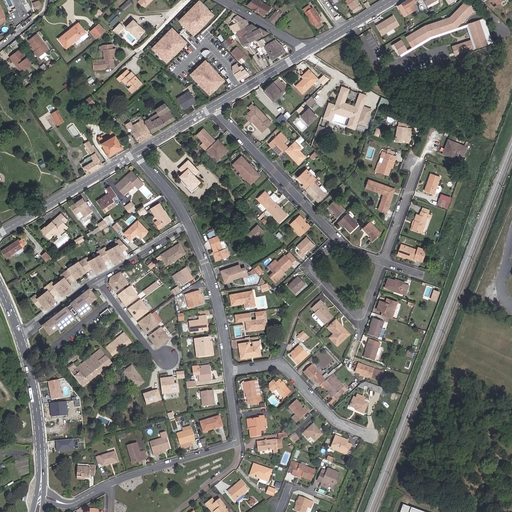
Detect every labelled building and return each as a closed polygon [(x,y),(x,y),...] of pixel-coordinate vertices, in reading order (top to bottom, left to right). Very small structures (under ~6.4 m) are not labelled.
[(30,11),(25,0),(12,0),(19,16),(30,11)] [(40,7),(41,6),(41,0),(32,3),(36,11),(40,8),(40,7)] [(128,0),(119,8),(123,11),(132,3),(129,0),(128,0)] [(272,9),(256,0),(253,0),(246,6),(263,15),(272,9)] [(347,0),(346,1),(353,13),(361,8),(356,0),(350,0),(349,1),(348,0),(347,0)] [(411,13),(409,8),(412,7),(411,5),(418,0),(407,0),(398,6),(399,8),(397,10),(399,13),(396,15),(398,21),(411,13)] [(465,0),(464,0),(448,19),(405,32),(410,47),(417,45),(424,38),(458,28),(475,9),(465,0)] [(506,0),(505,0),(497,5),(493,7),(500,10),(509,4),(506,0)] [(212,3),(200,15),(204,19),(196,27),(199,31),(201,28),(203,30),(221,11),(217,6),(212,3)] [(308,5),(303,9),(306,12),(305,13),(314,25),(315,24),(318,29),(322,25),(319,21),(321,20),(312,8),(311,9),(308,5)] [(123,11),(119,8),(106,20),(112,27),(120,19),(118,16),(123,11)] [(280,8),(276,13),(280,17),(284,12),(280,8)] [(280,17),(276,13),(275,12),(269,19),(275,25),(281,18),(280,17)] [(247,21),(237,15),(234,18),(239,21),(235,23),(230,26),(234,33),(236,32),(249,25),(247,21)] [(380,17),(372,21),(378,30),(380,29),(385,26),(380,17)] [(192,18),(189,22),(194,27),(198,23),(192,18)] [(467,27),(470,40),(452,45),(454,55),(492,44),(485,18),(460,25),(461,28),(467,27)] [(137,24),(133,19),(126,27),(135,36),(138,33),(140,36),(145,32),(139,25),(137,27),(135,25),(137,24)] [(78,23),(58,39),(66,48),(86,33),(78,23)] [(121,23),(116,28),(120,33),(125,28),(121,23)] [(97,29),(92,33),(96,38),(104,31),(99,24),(95,28),(97,29)] [(252,24),(249,25),(256,39),(268,33),(259,28),(258,28),(252,24)] [(256,39),(249,25),(236,32),(238,37),(243,45),(256,39)] [(36,50),(35,51),(39,57),(49,49),(37,34),(30,40),(32,43),(31,43),(34,47),(36,50)] [(170,44),(165,49),(171,55),(180,45),(173,38),(169,43),(170,44)] [(393,43),(398,55),(408,51),(403,39),(393,43)] [(276,40),(264,47),(272,60),(286,52),(282,45),(276,40)] [(113,44),(104,45),(100,46),(100,48),(100,51),(103,51),(105,59),(93,60),(94,69),(115,68),(114,59),(116,59),(115,48),(113,49),(113,44)] [(246,57),(237,47),(231,53),(238,61),(239,60),(241,62),(246,57)] [(33,65),(20,49),(10,57),(23,72),(33,65)] [(224,62),(218,66),(225,76),(221,79),(227,88),(239,80),(235,74),(241,70),(239,67),(235,60),(229,54),(222,59),(224,62)] [(249,74),(241,65),(239,67),(241,70),(235,74),(239,80),(249,74)] [(225,76),(218,66),(211,70),(216,78),(210,83),(211,85),(210,85),(216,95),(227,88),(221,79),(225,76)] [(199,67),(194,69),(199,77),(204,74),(199,67)] [(135,76),(134,77),(133,75),(134,75),(131,72),(130,73),(127,70),(118,78),(121,82),(123,80),(127,84),(129,82),(132,86),(129,89),(133,93),(143,84),(136,76),(135,76)] [(304,79),(296,87),(303,94),(318,80),(309,71),(302,77),(304,79)] [(273,82),(264,90),(274,101),(282,93),(286,89),(277,79),(273,83),(273,82)] [(329,103),(327,111),(333,113),(334,111),(335,108),(352,114),(351,117),(348,126),(354,128),(365,96),(360,94),(355,107),(343,103),(348,90),(342,88),(336,105),(329,103)] [(190,91),(177,99),(183,109),(196,102),(190,91)] [(90,97),(81,104),(85,110),(94,103),(90,97)] [(310,107),(316,102),(311,97),(305,102),(310,107)] [(145,121),(152,132),(175,119),(170,111),(164,104),(156,109),(158,113),(145,121)] [(272,123),(264,115),(255,106),(255,107),(252,105),(249,108),(251,111),(245,117),(250,121),(252,120),(253,121),(263,132),(272,123)] [(352,114),(335,108),(334,111),(351,117),(352,114)] [(63,121),(56,109),(51,112),(57,124),(63,121)] [(317,117),(309,109),(302,116),(309,124),(317,117)] [(331,120),(333,113),(327,111),(324,118),(331,120)] [(282,123),(288,116),(282,112),(277,119),(282,123)] [(130,127),(139,143),(152,135),(142,119),(132,125),(130,121),(125,124),(128,129),(130,127)] [(402,139),(403,140),(405,140),(405,141),(409,142),(410,136),(407,135),(408,128),(397,126),(395,141),(401,142),(402,139)] [(105,142),(103,139),(102,137),(100,138),(99,137),(98,138),(109,156),(123,148),(112,129),(110,130),(111,132),(109,133),(110,134),(112,137),(105,142)] [(196,135),(208,147),(215,141),(203,129),(196,135)] [(269,144),(280,155),(285,151),(288,148),(284,143),(288,140),(281,132),(269,144)] [(208,147),(206,149),(217,161),(228,151),(217,139),(215,141),(208,147)] [(302,149),(295,141),(294,142),(288,148),(285,151),(298,165),(306,157),(300,151),(302,149)] [(460,164),(467,150),(448,141),(442,156),(460,164)] [(81,164),(87,174),(103,165),(96,153),(91,144),(85,147),(90,156),(85,159),(86,161),(81,164)] [(318,155),(315,151),(310,156),(313,160),(318,155)] [(391,167),(395,156),(392,155),(387,153),(382,151),(381,155),(384,156),(379,171),(389,174),(391,167)] [(233,165),(242,174),(250,166),(242,157),(233,165)] [(188,161),(180,169),(183,172),(179,176),(192,189),(200,182),(194,175),(198,171),(188,161)] [(250,166),(242,174),(246,178),(251,184),(257,178),(254,174),(256,172),(250,166)] [(303,186),(306,190),(314,182),(316,180),(306,169),(298,178),(304,185),(303,186)] [(116,185),(124,194),(135,184),(138,188),(143,183),(132,171),(126,176),(127,177),(125,178),(124,178),(116,185)] [(437,186),(440,177),(430,174),(428,182),(429,182),(428,184),(427,183),(424,191),(434,195),(435,192),(438,193),(439,192),(441,188),(440,187),(437,186)] [(389,195),(392,188),(368,179),(365,186),(384,193),(379,210),(386,212),(392,195),(389,195)] [(314,182),(306,190),(319,203),(326,195),(314,182)] [(109,193),(97,201),(103,209),(108,206),(111,210),(117,206),(112,199),(117,195),(110,186),(107,189),(109,193)] [(257,198),(267,208),(275,201),(278,198),(274,193),(270,197),(264,191),(257,198)] [(76,203),(71,207),(76,214),(77,214),(80,219),(84,216),(85,217),(92,211),(83,198),(78,202),(79,203),(77,204),(76,203)] [(446,200),(439,198),(437,205),(444,207),(446,200)] [(334,214),(337,218),(346,210),(335,199),(329,205),(332,209),(331,210),(335,214),(334,214)] [(275,201),(267,208),(279,222),(287,215),(275,201)] [(131,202),(124,206),(129,213),(136,209),(131,202)] [(163,211),(164,211),(160,203),(151,209),(162,227),(170,222),(163,211)] [(106,214),(111,210),(108,206),(103,209),(106,214)] [(140,215),(146,211),(143,206),(137,210),(140,215)] [(171,221),(164,211),(163,211),(170,222),(171,221)] [(416,214),(413,221),(416,222),(413,231),(421,234),(428,214),(421,212),(419,216),(416,214)] [(347,213),(339,220),(350,232),(358,225),(347,213)] [(58,217),(64,224),(68,221),(62,215),(58,217)] [(294,230),(300,236),(309,227),(304,222),(298,216),(290,224),(295,229),(294,230)] [(52,222),(42,231),(49,238),(54,234),(59,230),(61,233),(67,228),(64,224),(58,217),(53,222),(52,222)] [(113,223),(108,217),(104,220),(105,221),(108,226),(113,223)] [(99,227),(101,230),(108,226),(105,221),(98,225),(99,227)] [(138,221),(124,234),(131,240),(138,234),(142,238),(148,232),(138,221)] [(370,221),(363,227),(368,232),(367,233),(371,237),(369,238),(372,241),(381,233),(370,221)] [(120,229),(115,223),(112,226),(117,232),(120,229)] [(255,231),(259,227),(258,226),(249,234),(254,240),(263,232),(262,230),(258,234),(255,231)] [(87,235),(89,238),(101,230),(99,227),(87,235)] [(307,250),(313,244),(306,237),(296,246),(299,250),(297,252),(301,257),(304,255),(303,253),(307,250)] [(71,283),(80,274),(92,269),(93,272),(107,266),(105,261),(109,259),(112,262),(126,256),(123,250),(129,248),(119,238),(115,240),(117,242),(97,251),(98,254),(89,258),(87,256),(72,263),(61,274),(63,275),(54,284),(51,280),(44,287),(48,290),(37,295),(35,293),(30,298),(39,307),(42,305),(47,310),(72,285),(71,283)] [(17,243),(16,242),(2,251),(7,259),(12,256),(11,255),(23,247),(23,246),(26,243),(23,239),(20,241),(17,243)] [(224,253),(223,250),(220,241),(211,244),(214,252),(215,254),(214,255),(216,261),(230,256),(228,252),(224,253)] [(186,254),(179,244),(160,256),(160,257),(157,258),(159,262),(162,260),(166,266),(186,254)] [(405,257),(405,258),(413,261),(414,260),(421,262),(425,251),(418,248),(417,251),(401,245),(398,255),(405,257)] [(287,251),(284,254),(292,263),(295,259),(287,251)] [(46,252),(41,256),(45,260),(44,261),(45,263),(46,261),(47,262),(51,258),(46,252)] [(277,277),(283,271),(289,266),(289,265),(292,263),(284,254),(269,268),(277,277)] [(221,271),(224,280),(231,277),(232,279),(243,276),(244,277),(248,276),(245,267),(241,269),(240,265),(221,271)] [(186,267),(176,274),(182,285),(193,279),(186,267)] [(128,283),(120,273),(111,278),(110,283),(116,292),(128,283)] [(297,275),(287,285),(294,293),(304,283),(297,275)] [(395,280),(388,278),(385,287),(409,295),(412,286),(404,284),(405,282),(395,279),(395,280)] [(146,296),(160,286),(156,281),(143,291),(146,296)] [(175,295),(181,291),(178,286),(171,290),(175,295)] [(138,297),(130,287),(119,295),(126,306),(138,297)] [(89,288),(40,325),(48,336),(57,329),(59,331),(79,316),(80,317),(91,309),(88,305),(97,298),(89,288)] [(430,298),(436,300),(439,290),(433,288),(430,298)] [(200,291),(191,293),(192,298),(194,306),(203,303),(202,299),(201,296),(203,296),(202,294),(201,294),(200,291)] [(247,304),(255,303),(252,291),(230,295),(232,305),(244,303),(246,302),(247,304)] [(148,311),(141,300),(129,309),(136,320),(148,311)] [(383,317),(396,321),(396,319),(392,317),(397,303),(388,300),(387,303),(385,303),(379,301),(376,309),(382,311),(385,312),(383,317)] [(314,314),(325,324),(332,316),(328,311),(322,306),(323,304),(320,301),(312,308),(316,312),(314,314)] [(100,314),(103,318),(111,312),(108,308),(100,314)] [(249,325),(250,331),(267,328),(266,317),(264,317),(264,313),(256,314),(257,318),(246,320),(247,325),(249,325)] [(158,325),(151,314),(139,323),(147,333),(158,325)] [(208,330),(206,315),(199,316),(199,320),(190,321),(191,332),(208,330)] [(383,322),(373,318),(370,327),(367,333),(377,337),(383,322)] [(336,320),(334,321),(342,329),(343,328),(336,320)] [(342,329),(334,321),(328,327),(334,334),(330,337),(337,345),(349,334),(343,328),(342,329)] [(169,338),(161,328),(149,337),(157,347),(169,338)] [(303,338),(307,335),(303,330),(297,336),(301,341),(303,338)] [(113,356),(131,342),(124,333),(106,347),(113,356)] [(211,354),(209,337),(201,338),(195,339),(196,346),(202,345),(203,355),(211,354)] [(248,347),(248,342),(239,344),(241,358),(252,357),(251,355),(261,353),(259,345),(260,345),(259,339),(252,340),(253,346),(250,346),(248,347)] [(379,343),(369,340),(362,357),(373,361),(379,343)] [(308,354),(299,345),(290,354),(293,356),(291,357),(298,364),(308,354)] [(89,359),(98,351),(96,348),(86,356),(89,359)] [(101,349),(98,351),(89,359),(76,368),(73,365),(68,369),(82,387),(112,364),(101,349)] [(208,371),(207,365),(198,366),(193,367),(194,375),(199,374),(200,381),(211,380),(210,371),(208,371)] [(330,376),(337,370),(334,368),(328,374),(326,372),(322,376),(312,365),(305,372),(310,378),(312,377),(320,386),(322,384),(326,380),(330,376)] [(383,372),(363,365),(359,374),(370,378),(380,381),(383,372)] [(124,372),(136,388),(144,382),(132,366),(124,372)] [(198,375),(194,375),(194,380),(196,380),(196,385),(211,384),(211,381),(199,382),(198,375)] [(326,380),(322,384),(337,399),(347,390),(344,387),(342,389),(330,376),(326,380)] [(173,377),(160,379),(162,393),(178,391),(177,384),(174,384),(173,377)] [(310,378),(319,387),(320,386),(312,377),(310,378)] [(60,379),(48,380),(50,399),(62,398),(60,379)] [(284,384),(285,383),(283,381),(282,382),(280,379),(276,383),(274,380),(269,384),(272,387),(270,389),(273,392),(276,389),(284,398),(291,392),(286,386),(284,384)] [(247,393),(246,393),(247,398),(248,397),(248,402),(250,401),(254,401),(255,404),(261,403),(258,380),(245,382),(247,393)] [(379,393),(381,387),(366,381),(361,384),(357,387),(366,389),(367,387),(371,388),(370,390),(379,393)] [(142,393),(146,405),(162,399),(158,388),(142,393)] [(212,399),(211,390),(201,391),(203,406),(215,405),(214,399),(212,399)] [(356,397),(354,396),(350,406),(357,408),(356,410),(364,413),(368,402),(365,401),(367,398),(358,394),(356,397)] [(308,412),(302,406),(297,400),(290,407),(296,414),(293,417),(297,422),(308,412)] [(67,401),(50,402),(50,416),(68,415),(67,401)] [(212,427),(222,424),(220,415),(200,421),(203,432),(213,429),(212,427)] [(250,429),(251,437),(261,436),(261,430),(260,427),(265,426),(264,416),(260,416),(260,418),(249,419),(250,428),(248,428),(249,429),(250,429)] [(314,424),(303,433),(308,439),(311,436),(315,441),(323,433),(320,429),(319,430),(314,424)] [(195,440),(192,429),(177,433),(181,448),(192,445),(191,441),(195,440)] [(158,451),(170,448),(167,437),(166,432),(160,433),(162,438),(155,440),(158,451)] [(347,442),(348,440),(340,437),(340,438),(335,437),(331,447),(347,453),(351,444),(347,442)] [(74,449),(73,438),(56,440),(57,451),(74,449)] [(281,439),(281,438),(257,442),(258,451),(273,449),(274,452),(278,451),(277,448),(279,448),(282,447),(282,445),(281,439)] [(137,443),(128,445),(132,463),(146,459),(144,451),(140,452),(137,443)] [(115,451),(96,457),(98,464),(101,463),(102,465),(118,461),(115,451)] [(299,466),(300,463),(292,460),(289,469),(293,471),(295,464),(299,466)] [(301,475),(306,477),(306,478),(311,480),(315,469),(300,463),(299,466),(295,464),(293,471),(292,473),(300,476),(301,475)] [(77,476),(85,477),(90,477),(90,475),(95,475),(95,465),(90,465),(90,467),(78,466),(77,476)] [(263,469),(254,466),(251,474),(268,481),(272,470),(263,467),(263,469)] [(321,481),(329,485),(332,478),(337,480),(340,473),(327,468),(324,474),(320,473),(317,480),(321,481)] [(334,487),(337,480),(332,478),(329,485),(334,487)] [(241,481),(228,492),(236,500),(249,489),(241,481)] [(276,489),(268,487),(266,492),(274,495),(276,489)] [(300,495),(295,509),(301,511),(305,511),(308,506),(311,507),(314,501),(300,495)] [(215,511),(214,511),(228,511),(223,505),(224,504),(220,498),(215,502),(212,498),(206,503),(209,507),(211,505),(215,511)]
